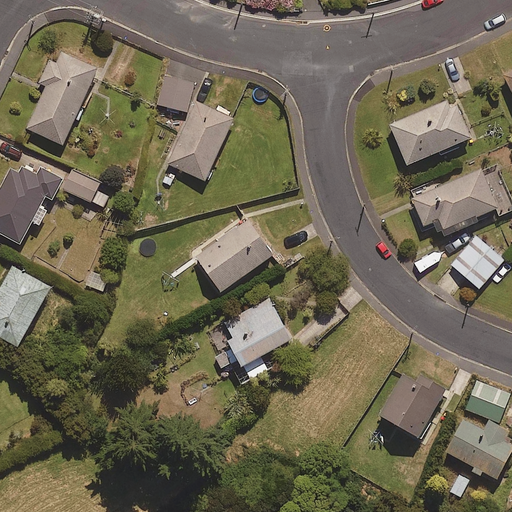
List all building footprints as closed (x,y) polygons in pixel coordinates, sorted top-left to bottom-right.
[(97,70),(61,54),(56,64),(50,62),(39,86),(45,89),(27,129),(63,145),(97,70)] [(194,86),(167,78),(159,105),(186,113),(194,86)] [(471,139),(454,99),(391,125),(407,165),(471,139)] [(234,119),(197,103),(169,164),(206,181),(234,119)] [(44,198),(51,202),(62,180),(37,167),(34,174),(13,164),(0,190),(0,233),(20,244),(32,222),(39,226),(48,208),(40,204),(44,198)] [(437,235),(442,233),(444,238),(479,222),(477,217),(498,208),(501,216),(511,210),(511,201),(500,175),(486,181),(481,170),(410,201),(422,227),(432,223),(437,235)] [(72,171),(64,189),(103,208),(108,197),(96,191),(99,184),(72,171)] [(273,256),(269,250),(275,246),(265,231),(258,235),(248,220),(196,256),(221,292),(273,256)] [(504,260),(476,236),(452,265),(479,289),(504,260)] [(51,287),(12,266),(0,289),(0,337),(18,347),(51,287)] [(108,278),(91,271),(85,285),(103,292),(108,278)] [(239,361),(252,386),(274,375),(263,355),(291,341),(269,299),(220,325),(232,348),(215,358),(222,370),(239,361)] [(338,300),(292,337),(304,352),(350,315),(338,300)] [(419,438),(446,391),(421,376),(418,381),(404,373),(380,416),(419,438)] [(511,393),(477,380),(466,409),(500,422),(511,393)] [(489,422),(485,430),(464,419),(448,451),(475,465),(469,475),(479,480),(482,474),(499,482),(511,455),(511,443),(505,440),(509,432),(489,422)] [(471,481),(457,475),(451,491),(465,497),(471,481)]
